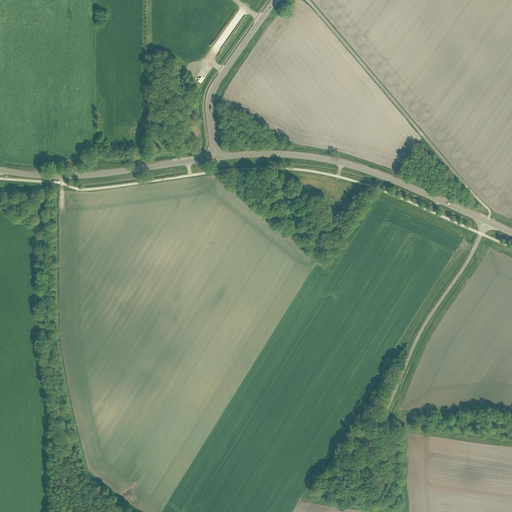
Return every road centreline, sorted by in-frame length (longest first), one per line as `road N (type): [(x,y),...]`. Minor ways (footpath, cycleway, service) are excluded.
road 1 (tertiary): [(486,221),(321,158),(214,158)]
road 2 (unclassified): [(383,416),(427,319),(486,221)]
road 3 (tertiary): [(214,158),(73,176),(0,169)]
road 4 (tertiary): [(214,158),(212,88),(273,0)]
